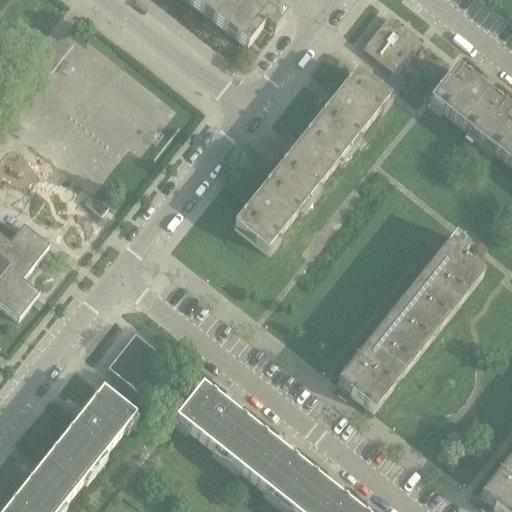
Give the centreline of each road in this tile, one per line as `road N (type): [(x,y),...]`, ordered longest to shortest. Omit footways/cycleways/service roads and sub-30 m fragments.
road 1 (residential): [(409,511),(115,277)]
road 2 (residential): [(115,277),(250,108)]
road 3 (residential): [(0,423),(115,277)]
road 4 (residential): [(113,0),(250,108)]
